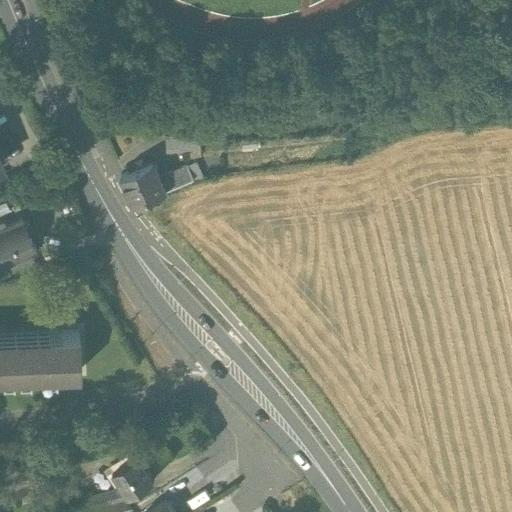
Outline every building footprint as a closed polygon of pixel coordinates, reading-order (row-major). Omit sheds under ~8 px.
[(166,134),(168,152),(199,151),(198,132),(166,134)] [(121,175),(133,205),(166,192),(160,178),(154,162),(121,175)] [(160,178),(166,192),(194,180),(188,166),(160,178)] [(0,256),(3,265),(5,268),(31,256),(36,254),(21,219),(5,226),(3,221),(0,222),(0,256)] [(0,277),(37,271),(31,256),(5,268),(3,265),(0,266),(0,277)] [(78,339),(0,341),(0,383),(80,381),(78,339)] [(137,465),(112,481),(122,497),(128,506),(130,505),(154,490),(137,465)] [(128,506),(122,497),(87,506),(88,511),(93,510),(93,511),(117,511),(131,508),(130,505),(128,506)]
